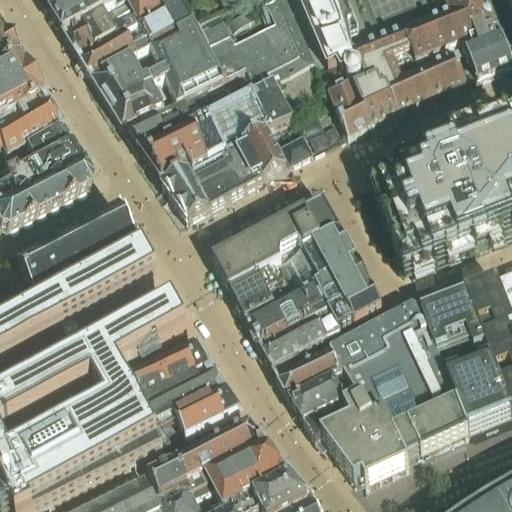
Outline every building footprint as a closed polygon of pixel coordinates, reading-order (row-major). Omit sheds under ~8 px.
[(64,44),(67,42),(113,17),(103,0),(95,0),(51,23),(50,23),(63,44),(64,44)] [(81,65),(82,66),(125,42),(139,35),(178,13),(180,12),(179,11),(194,3),(192,0),(181,0),(175,3),(173,0),(143,0),(129,8),(113,17),(67,42),(67,43),(64,45),(77,67),(81,65)] [(103,0),(113,17),(129,8),(128,3),(125,0),(132,0),(133,2),(137,0),(103,0)] [(248,0),(253,9),(269,0),(248,0)] [(337,71),(346,93),(352,91),(354,90),(352,85),(366,79),(357,57),(353,59),(350,43),(357,40),(340,0),(296,0),(328,75),(337,71)] [(352,85),(354,90),(352,91),(371,135),(399,122),(386,96),(403,88),(398,75),(397,73),(415,65),(417,70),(446,58),(461,52),(468,49),(495,38),(479,0),(439,0),(448,20),(357,57),(366,79),(352,85)] [(163,121),(151,96),(166,89),(177,115),(246,80),(255,100),(272,91),(313,70),(292,20),(288,12),(285,4),(266,15),(261,19),(270,37),(235,55),(218,24),(192,36),(95,87),(92,90),(108,116),(124,141),(163,121)] [(178,13),(139,35),(147,49),(133,56),(125,42),(82,66),(78,68),(92,90),(95,87),(192,36),(178,13)] [(249,29),(253,29),(248,17),(245,20),(228,29),(233,38),(249,29)] [(468,49),(461,52),(464,59),(477,90),(505,80),(511,77),(511,72),(500,43),(498,38),(497,37),(495,38),(468,49)] [(0,71),(11,66),(14,64),(0,38),(0,71)] [(451,100),(467,94),(454,64),(449,67),(438,71),(423,78),(403,88),(386,96),(399,122),(440,104),(451,100)] [(0,128),(41,107),(20,73),(15,65),(12,67),(11,66),(0,71),(0,128)] [(246,80),(177,115),(163,121),(124,141),(139,162),(206,126),(255,100),(246,80)] [(293,129),(272,91),(255,100),(206,126),(139,162),(143,169),(162,196),(166,194),(186,183),(208,172),(196,149),(213,140),(225,163),(266,141),(293,129)] [(371,135),(352,91),(346,93),(329,101),(348,147),(371,135)] [(41,108),(41,107),(0,128),(0,169),(4,168),(22,156),(23,155),(58,136),(41,108)] [(511,135),(511,133),(369,188),(406,287),(511,246),(511,135)] [(12,182),(32,173),(65,154),(69,152),(58,136),(23,155),(26,161),(7,172),(10,179),(12,182)] [(208,172),(186,183),(206,223),(286,179),(313,165),(303,147),(279,159),(279,160),(276,162),(266,141),(225,163),(208,172)] [(10,179),(1,184),(13,208),(81,172),(69,153),(65,155),(65,154),(32,173),(12,182),(10,179)] [(81,172),(13,208),(0,215),(0,239),(5,241),(88,198),(90,190),(81,172)] [(206,223),(186,183),(166,194),(163,196),(187,233),(206,223)] [(1,184),(0,184),(0,215),(13,208),(1,184)] [(220,268),(213,272),(229,302),(288,270),(303,262),(339,243),(330,227),(329,228),(321,214),(302,224),(272,240),(220,268)] [(35,308),(139,256),(122,225),(19,277),(35,308)] [(339,243),(303,262),(319,292),(315,294),(330,320),(328,321),(329,323),(339,340),(381,316),(372,299),(362,280),(358,274),(357,272),(356,272),(350,261),(340,243),(339,243)] [(288,270),(229,302),(245,333),(248,330),(315,294),(319,292),(303,262),(288,270)] [(0,490),(9,511),(55,511),(163,458),(153,438),(139,414),(127,392),(119,378),(187,340),(173,315),(107,353),(88,363),(78,345),(72,335),(158,287),(143,264),(58,310),(3,340),(0,341),(0,490)] [(511,284),(500,289),(511,321),(511,284)] [(511,321),(500,289),(468,302),(511,417),(511,321)] [(248,330),(245,333),(261,359),(264,357),(264,358),(261,360),(329,323),(328,321),(330,320),(315,294),(248,330)] [(511,417),(468,302),(424,319),(431,338),(469,445),(511,427),(511,417)] [(413,315),(330,360),(341,385),(431,338),(424,319),(420,321),(413,315)] [(329,323),(261,360),(272,379),(327,350),(340,343),(339,340),(329,323)] [(465,447),(469,445),(431,338),(341,385),(341,386),(344,384),(358,410),(353,413),(354,415),(342,421),(350,440),(323,452),(359,500),(388,487),(467,450),(465,447)] [(127,392),(139,414),(206,378),(210,376),(197,355),(127,392)] [(290,411),(294,409),(341,385),(330,360),(279,386),(280,386),(276,388),(290,411)] [(206,378),(139,414),(153,438),(164,432),(172,428),(171,425),(199,410),(223,397),(210,376),(207,378),(206,378)] [(341,386),(341,385),(294,409),(294,410),(290,412),(303,435),(340,416),(334,404),(338,402),(332,391),(341,386)] [(222,403),(222,402),(225,400),(223,397),(199,410),(171,425),(172,428),(175,427),(186,448),(213,434),(239,421),(226,401),(222,403)] [(321,450),(323,452),(350,440),(342,421),(354,415),(353,413),(346,417),(338,402),(334,404),(340,416),(303,435),(304,435),(307,433),(307,434),(304,436),(314,452),(315,453),(321,450)] [(224,473),(259,455),(263,454),(249,434),(214,453),(224,473)] [(224,473),(214,453),(178,471),(149,485),(159,506),(204,483),(224,473)] [(209,493),(172,511),(157,511),(155,508),(147,511),(237,511),(285,489),(288,486),(264,454),(260,456),(259,455),(224,473),(204,483),(209,493)] [(147,511),(155,508),(145,487),(95,511),(147,511)] [(286,490),(285,489),(237,511),(308,511),(310,511),(289,487),(286,490)]
